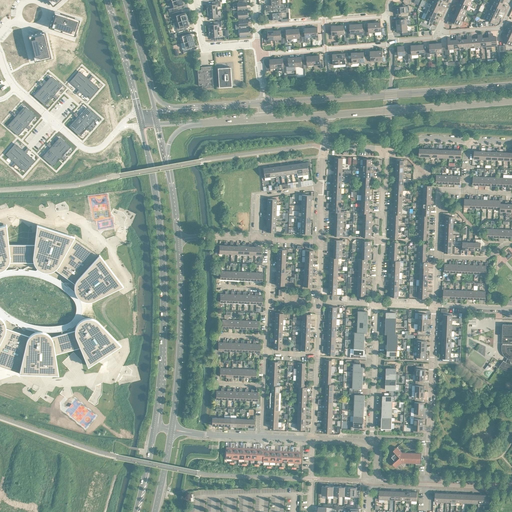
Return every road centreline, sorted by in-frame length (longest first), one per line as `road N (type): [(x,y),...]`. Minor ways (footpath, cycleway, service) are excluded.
road 1 (secondary): [(141,125),(160,233),(155,427)]
road 2 (secondary): [(511,85),(265,102)]
road 3 (secondary): [(171,430),(178,238)]
road 4 (secondary): [(325,114),(511,101)]
road 5 (residential): [(426,484),(433,306)]
road 6 (residential): [(122,125),(102,147),(79,145),(15,87),(0,55)]
road 7 (residential): [(380,304),(386,149)]
road 8 (residential): [(380,149),(374,303)]
road 9 (residential): [(371,440),(377,303)]
road 10 (residential): [(258,55),(391,42)]
road 11 (residential): [(256,26),(388,16)]
